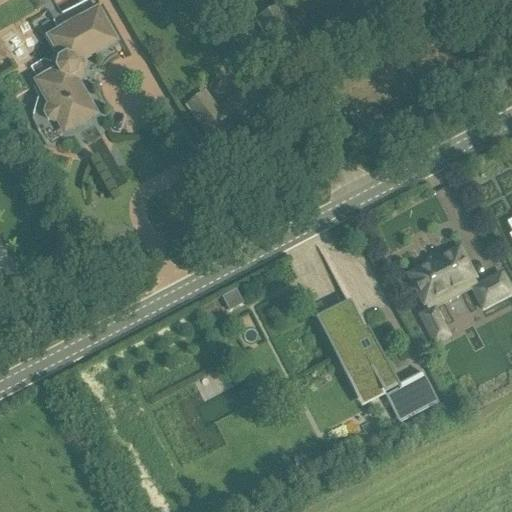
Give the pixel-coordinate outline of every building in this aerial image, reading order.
[(138,0),(123,0),(130,14),(141,8),(138,0)] [(279,7),(254,21),(276,60),(301,46),(279,7)] [(55,75),(38,85),(51,108),(47,110),(45,116),(48,122),(54,124),(59,121),(62,127),(71,129),(95,116),(75,81),(78,79),(76,76),(79,68),(82,66),(80,63),(115,43),(98,14),(51,40),(60,58),(57,59),(59,62),(57,70),(54,72),(55,75)] [(21,56),(33,49),(24,33),(12,39),(21,56)] [(204,92),(185,108),(213,145),(266,106),(251,85),(217,110),(204,92)] [(455,216),(470,210),(462,189),(447,195),(455,216)] [(459,252),(408,278),(428,315),(420,319),(429,337),(443,329),(430,305),(468,285),(482,313),(511,297),(511,296),(501,277),(478,289),(459,252)] [(242,309),(235,296),(222,302),(229,315),(242,309)] [(349,309),(321,324),(363,405),(397,387),(367,331),(362,333),(349,309)] [(196,410),(206,442),(228,435),(223,420),(264,406),(259,390),(196,410)]
